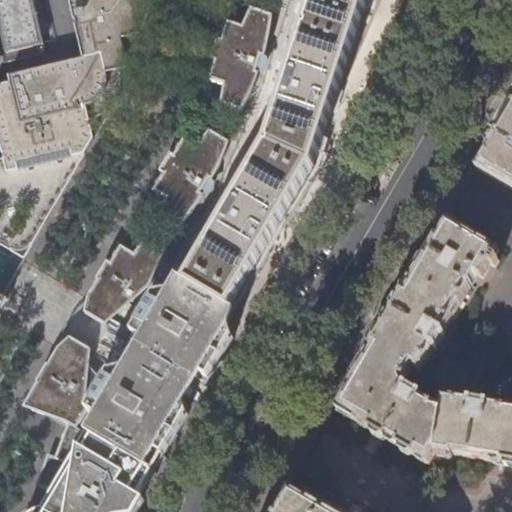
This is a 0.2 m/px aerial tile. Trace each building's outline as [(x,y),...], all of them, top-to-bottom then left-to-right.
[(0,246),(24,261),(55,209),(52,194),(57,186),(69,184),(70,182),(68,168),(72,159),(86,157),(95,141),(91,122),(100,119),(105,116),(116,106),(119,100),(122,91),(123,82),(120,73),(130,70),(124,41),(141,37),(135,8),(152,4),(151,0),(69,0),(84,61),(10,78),(11,85),(0,87),(0,144),(4,161),(0,161),(0,246)] [(0,0),(0,31),(5,54),(43,45),(31,0),(0,0)] [(364,0),(312,0),(265,148),(186,283),(229,308),(271,235),(313,163),(331,108),(364,0)] [(251,71),(257,55),(266,58),(274,16),(253,10),(244,28),(227,23),(218,49),(208,81),(225,86),(221,105),(243,112),(261,75),(251,71)] [(511,111),(507,119),(477,170),(511,190),(511,111)] [(197,192),(206,177),(214,182),(231,144),(211,132),(199,148),(183,138),(168,164),(152,191),(167,201),(160,219),(180,230),(205,196),(197,192)] [(511,410),(489,407),(489,405),(469,402),(468,403),(442,399),(441,409),(436,408),(422,399),(422,398),(406,388),(408,380),(413,371),(420,375),(434,352),(435,352),(445,334),(444,334),(477,276),(482,279),(490,266),(495,268),(499,262),(495,259),(499,251),(447,221),(426,258),(407,289),(336,411),(373,433),(430,466),(436,456),(453,459),(453,456),(493,463),(493,464),(499,464),(511,465),(511,410)] [(150,290),(168,252),(148,240),(136,256),(124,249),(113,266),(109,264),(100,281),(88,300),(87,301),(85,314),(107,327),(134,280),(150,290)] [(220,361),(234,338),(233,336),(231,328),(223,323),(231,309),(229,308),(186,283),(180,280),(171,296),(156,298),(134,336),(144,342),(204,378),(209,381),(220,361)] [(154,474),(189,415),(188,413),(186,409),(185,408),(126,373),(112,376),(107,383),(104,381),(99,378),(96,375),(93,371),(91,367),(93,351),(71,339),(59,349),(58,349),(45,373),(28,402),(70,426),(154,474)] [(204,378),(144,342),(126,373),(185,408),(186,409),(204,378)] [(131,511),(154,474),(70,426),(57,460),(49,457),(38,486),(48,490),(57,493),(46,511),(131,511)] [(331,511),(307,498),(291,489),(276,511),(331,511)]
